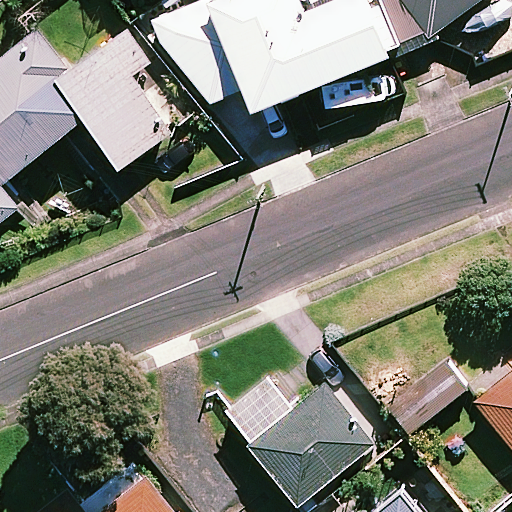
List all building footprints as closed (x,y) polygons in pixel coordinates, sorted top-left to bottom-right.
[(386,0),(319,0),(311,6),(308,0),(214,0),(260,109),(408,49),(386,0)] [(386,0),(408,49),(441,36),(440,30),(478,0),(386,0)] [(0,219),(10,211),(21,225),(36,212),(8,177),(68,128),(108,178),(185,116),(144,64),(154,56),(128,25),(74,69),(40,26),(0,58),(0,219)] [(469,387),(450,360),(394,398),(412,425),(469,387)] [(511,364),(475,395),(511,439),(511,364)] [(379,437),(330,378),(253,441),(302,500),(379,437)] [(185,511),(151,470),(143,476),(132,463),(87,500),(73,483),(36,511),(185,511)] [(429,511),(407,483),(369,511),(429,511)]
